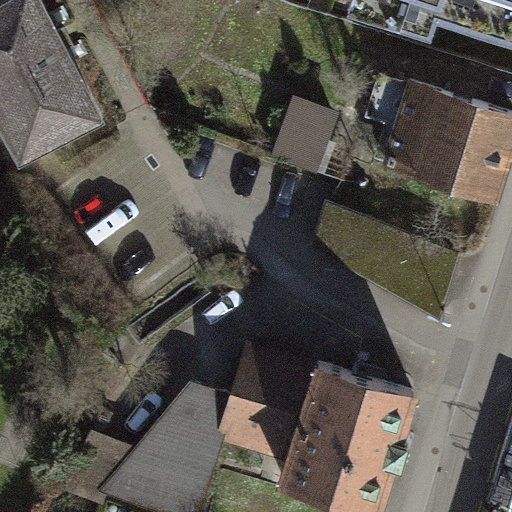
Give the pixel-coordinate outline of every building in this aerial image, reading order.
[(101,115),(40,0),(0,0),(0,119),(20,157),(101,115)] [(511,0),(333,0),(332,5),(429,37),(436,18),(511,43),(511,0)] [(511,164),(511,95),(413,65),(386,152),(505,188),(511,164)] [(283,157),(327,168),(343,106),(298,95),(283,157)] [(311,350),(308,360),(238,341),(224,390),(214,428),(282,448),(275,475),(381,505),(417,380),(311,350)] [(158,511),(189,511),(214,428),(224,390),(183,379),(129,444),(86,428),(52,482),(94,500),(100,491),(158,511)]
